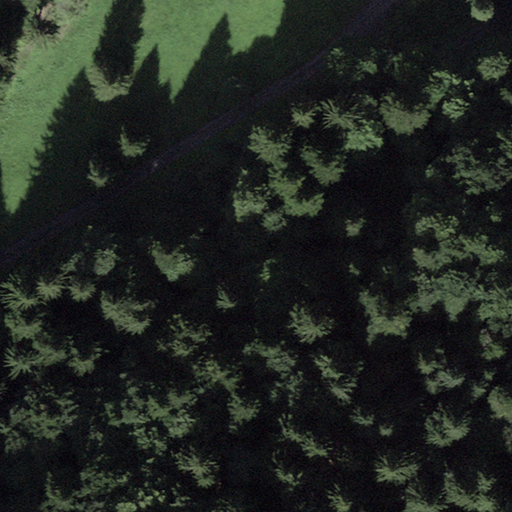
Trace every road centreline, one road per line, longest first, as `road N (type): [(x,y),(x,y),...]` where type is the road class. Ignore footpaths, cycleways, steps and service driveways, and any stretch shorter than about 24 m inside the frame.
road 1 (track): [(360,39),(0,256)]
road 2 (track): [(511,13),(412,65),(374,59),(360,39)]
